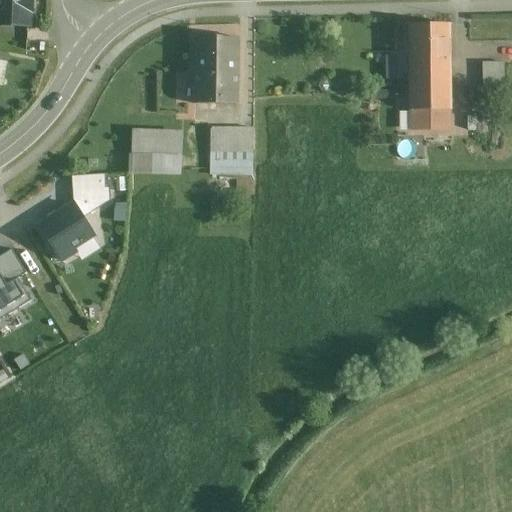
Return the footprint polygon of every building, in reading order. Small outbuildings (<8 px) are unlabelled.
[(0,0),(0,25),(28,27),(29,13),(31,13),(31,0),(0,0)] [(450,71),(449,25),(409,26),(410,68),(409,68),(409,111),(412,111),(447,111),(451,110),(450,71)] [(238,38),(194,38),(194,105),(237,105),(238,38)] [(503,63),(482,64),(482,87),(504,87),(503,63)] [(447,111),(412,111),(412,129),(448,129),(447,111)] [(253,129),(210,129),(210,153),(252,153),(253,153),(253,129)] [(181,141),(132,139),(131,155),(133,155),(181,156),(181,141)] [(252,153),(210,153),(210,175),(252,176),(252,153)] [(180,174),(181,156),(133,155),(131,174),(180,174)] [(74,205),(40,227),(62,262),(76,253),(73,248),(93,236),(74,205)] [(11,251),(0,257),(0,318),(39,294),(11,251)]
